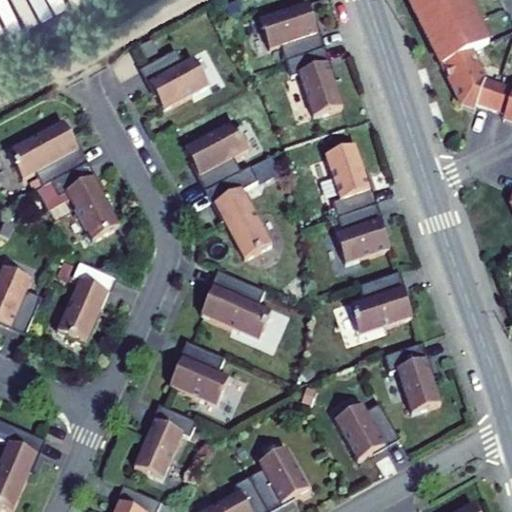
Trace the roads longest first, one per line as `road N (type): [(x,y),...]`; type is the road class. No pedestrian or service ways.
road 1 (tertiary): [(365,0),(509,425)]
road 2 (residential): [(76,65),(169,248),(100,411)]
road 3 (residential): [(509,425),(354,511)]
